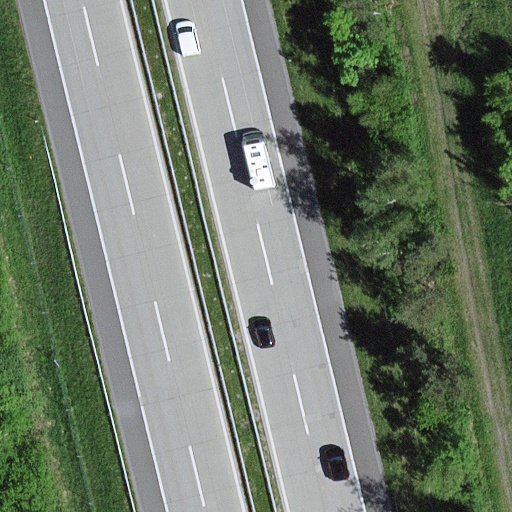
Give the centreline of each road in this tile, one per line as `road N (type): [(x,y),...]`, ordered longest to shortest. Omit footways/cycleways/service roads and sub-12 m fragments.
road 1 (motorway): [(331,511),(204,0)]
road 2 (motorway): [(83,0),(207,511)]
